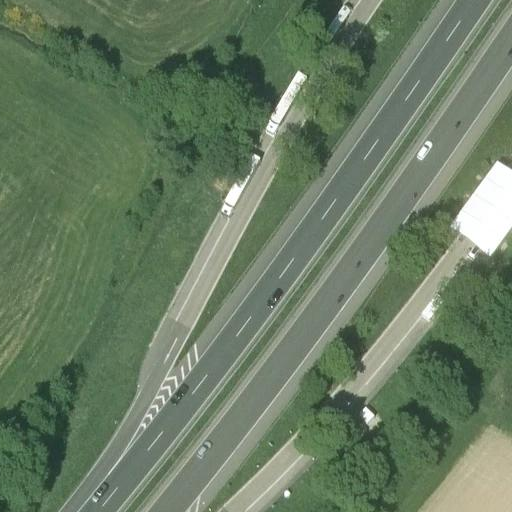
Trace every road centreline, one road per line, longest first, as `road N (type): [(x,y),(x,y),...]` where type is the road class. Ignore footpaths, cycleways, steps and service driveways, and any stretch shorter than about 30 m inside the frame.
road 1 (motorway): [(475,0),(405,105),(93,511)]
road 2 (motorway): [(159,511),(452,133),(511,43)]
road 3 (motorway): [(152,381),(69,511)]
